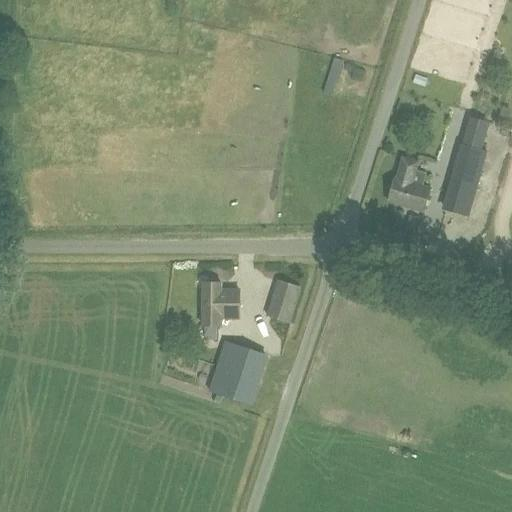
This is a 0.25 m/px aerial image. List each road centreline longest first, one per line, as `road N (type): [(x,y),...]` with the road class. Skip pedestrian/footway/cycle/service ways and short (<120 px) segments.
road 1 (unclassified): [(0,241),(261,237),(341,245)]
road 2 (unclassified): [(256,511),(341,245)]
road 3 (unclassified): [(341,245),(418,0)]
road 4 (unclassified): [(511,300),(341,245)]
